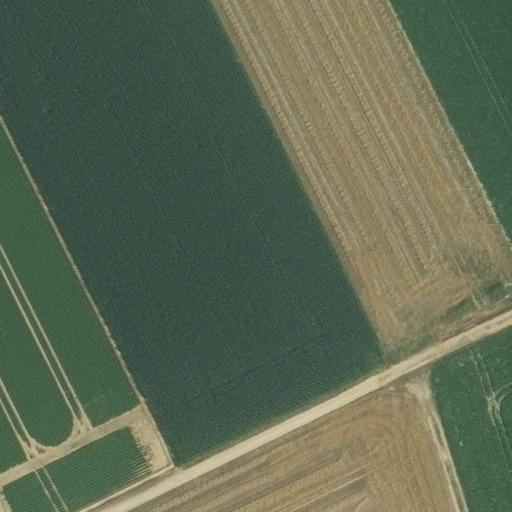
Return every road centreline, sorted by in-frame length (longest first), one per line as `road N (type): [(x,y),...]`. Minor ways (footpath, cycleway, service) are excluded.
road 1 (track): [(155,511),(511,337)]
road 2 (track): [(469,511),(427,379)]
